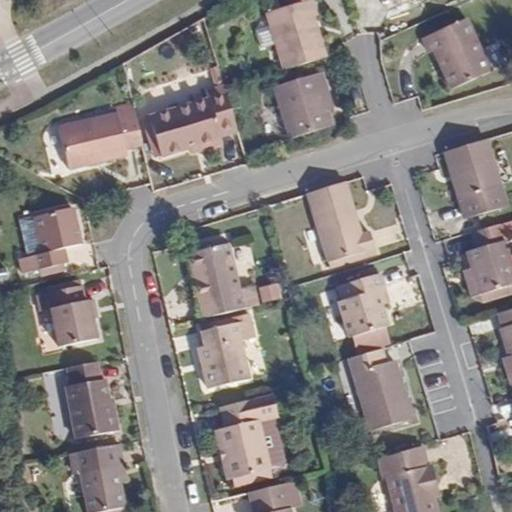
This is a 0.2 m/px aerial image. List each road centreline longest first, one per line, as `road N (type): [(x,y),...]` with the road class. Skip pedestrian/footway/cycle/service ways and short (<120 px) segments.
road 1 (residential): [(511,107),(162,210),(137,229),(131,270),(176,511)]
road 2 (secondary): [(16,61),(129,0)]
